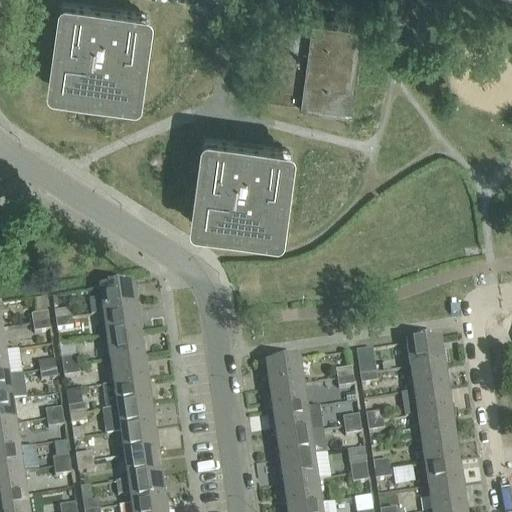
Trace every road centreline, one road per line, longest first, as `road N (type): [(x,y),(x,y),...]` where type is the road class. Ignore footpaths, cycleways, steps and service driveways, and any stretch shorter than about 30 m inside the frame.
road 1 (residential): [(243,511),(200,272),(5,149)]
road 2 (residential): [(511,297),(482,308),(477,326),(503,511)]
